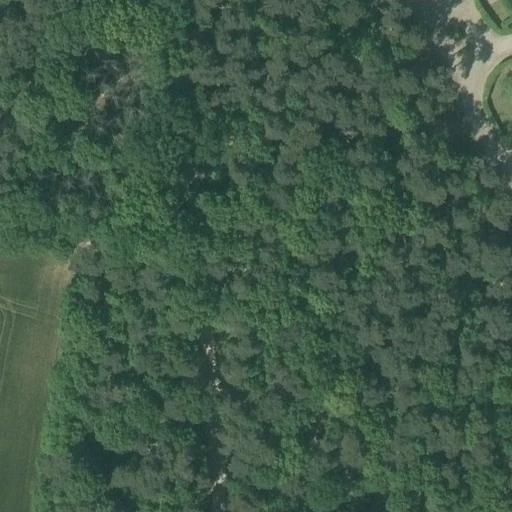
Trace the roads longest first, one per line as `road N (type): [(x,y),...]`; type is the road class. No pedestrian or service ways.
road 1 (track): [(218,511),(164,0)]
road 2 (track): [(196,265),(0,209)]
